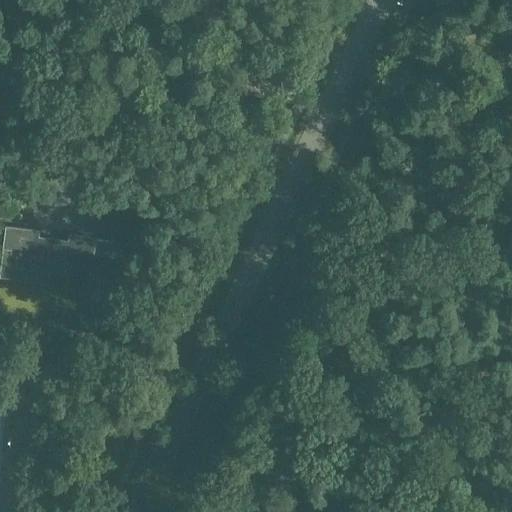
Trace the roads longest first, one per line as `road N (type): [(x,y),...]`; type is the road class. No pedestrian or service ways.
road 1 (residential): [(141,511),(388,0)]
road 2 (track): [(333,115),(224,60),(0,104)]
